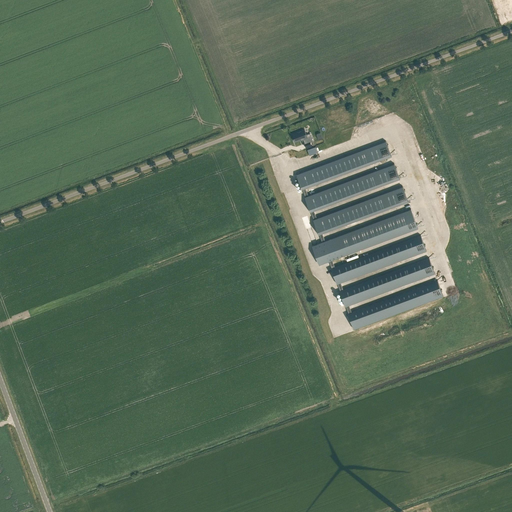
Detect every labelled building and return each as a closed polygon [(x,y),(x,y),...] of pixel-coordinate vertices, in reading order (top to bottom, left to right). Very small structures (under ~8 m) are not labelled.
[(306,138),(303,130),(291,134),(294,142),(306,138)] [(386,140),(296,173),(302,189),(391,156),(386,140)] [(305,196),(310,212),(400,179),(394,163),(305,196)] [(313,219),(319,234),(408,201),(402,186),(313,219)] [(411,208),(312,245),(319,264),(418,228),(411,208)] [(421,235),(331,268),(337,283),(426,250),(421,235)] [(429,257),(340,290),(345,306),(346,306),(349,305),(435,273),(429,257)] [(349,305),(346,306),(348,310),(349,313),(348,313),(354,329),(443,295),(437,280),(351,312),(350,309),(349,305)]
